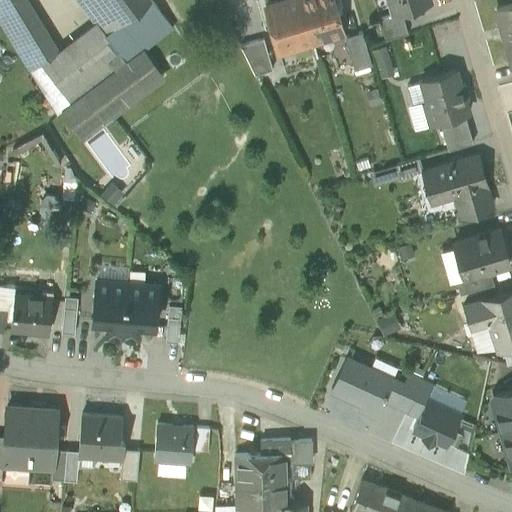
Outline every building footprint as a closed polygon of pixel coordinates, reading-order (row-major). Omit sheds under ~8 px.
[(57,49),(27,0),(0,0),(0,16),(30,67),(40,60),(58,50),(57,49)] [(147,0),(123,19),(108,0),(81,0),(96,20),(114,44),(159,9),(152,0),(147,0)] [(108,0),(123,19),(147,0),(108,0)] [(281,0),(265,5),(278,49),(310,39),(298,0),(281,0)] [(298,0),(310,39),(343,30),(337,11),(342,6),(339,0),(298,0)] [(388,0),(392,9),(401,7),(423,0),(388,0)] [(511,2),(496,7),(511,60),(511,2)] [(401,7),(392,9),(378,13),(385,37),(408,30),(401,7)] [(159,9),(114,44),(126,60),(143,48),(172,26),(159,9)] [(96,20),(57,49),(58,50),(40,60),(71,101),(126,60),(114,44),(96,20)] [(362,29),(344,34),(354,67),(371,62),(362,29)] [(263,37),(240,43),(254,73),(272,68),(263,37)] [(71,101),(62,108),(82,136),(163,75),(143,48),(126,60),(71,101)] [(71,101),(40,60),(30,67),(57,111),(62,108),(71,101)] [(455,68),(422,78),(407,83),(413,101),(422,99),(428,121),(439,118),(464,111),(467,110),(463,97),(464,97),(460,81),(459,81),(455,68)] [(464,111),(439,118),(448,147),(473,139),(464,111)] [(41,129),(11,143),(20,164),(51,150),(41,129)] [(477,153),(423,169),(432,199),(452,194),(458,212),(491,203),(477,153)] [(419,155),(396,162),(400,175),(423,169),(419,155)] [(400,175),(396,162),(370,170),(374,183),(400,175)] [(97,190),(111,202),(120,190),(107,179),(97,190)] [(498,227),(454,240),(464,275),(465,275),(490,268),(509,263),(498,227)] [(490,268),(465,275),(469,289),(494,282),(490,268)] [(107,337),(121,337),(126,281),(95,279),(93,319),(107,322),(107,337)] [(158,284),(126,281),(121,337),(138,338),(139,324),(154,325),(158,284)] [(511,289),(463,304),(470,326),(489,320),(493,336),(497,348),(502,346),(511,343),(511,292),(511,291),(511,289)] [(52,296),(13,292),(10,326),(49,330),(52,296)] [(181,338),(180,303),(164,303),(165,338),(181,338)] [(489,320),(470,326),(474,341),(493,336),(489,320)] [(511,343),(502,346),(507,362),(511,360),(511,343)] [(403,384),(346,357),(331,389),(361,403),(359,408),(376,416),(385,396),(395,400),(403,384)] [(421,380),(408,374),(403,384),(395,400),(394,404),(408,410),(421,380)] [(511,387),(495,393),(492,398),(511,465),(511,387)] [(460,413),(423,396),(408,430),(445,446),(460,413)] [(57,409),(6,405),(4,434),(2,462),(52,465),(53,465),(54,448),(57,409)] [(122,416),(82,413),(78,450),(77,460),(78,460),(79,460),(79,454),(121,458),(122,458),(123,447),(124,437),(120,436),(122,416)] [(192,427),(157,424),(154,460),(159,460),(186,462),(189,463),(192,427)] [(209,428),(196,427),(195,450),(207,451),(209,428)] [(287,454),(260,454),(261,480),(289,480),(288,461),(311,460),(311,442),(287,442),(287,454)] [(139,449),(123,447),(122,458),(121,458),(119,478),(136,479),(139,449)] [(66,449),(54,448),(53,465),(52,465),(51,478),(64,478),(66,449)] [(78,450),(66,449),(64,478),(76,479),(78,460),(77,460),(78,450)] [(260,453),(235,454),(237,508),(238,508),(261,508),(261,480),(260,454),(260,453)] [(159,460),(158,473),(185,475),(186,462),(159,460)] [(370,511),(381,485),(361,478),(349,510),(353,511),(370,511)] [(289,505),(289,480),(261,480),(261,508),(265,508),(280,508),(280,511),(303,511),(304,505),(289,505)] [(370,511),(402,511),(408,496),(381,485),(370,511)] [(448,511),(408,496),(402,511),(448,511)]
